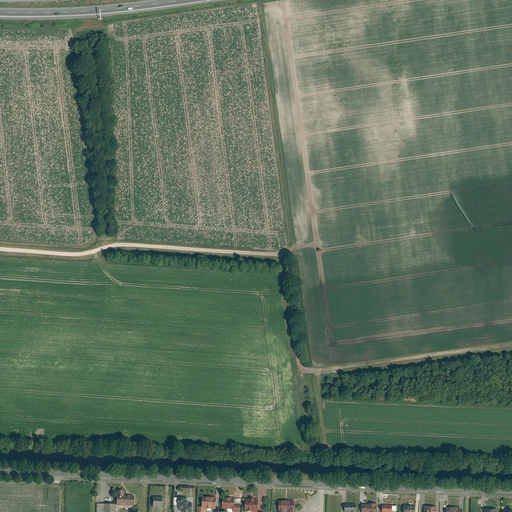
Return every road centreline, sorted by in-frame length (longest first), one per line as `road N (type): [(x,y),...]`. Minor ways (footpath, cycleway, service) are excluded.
road 1 (tertiary): [(0,471),(511,491)]
road 2 (track): [(104,247),(283,254),(308,448)]
road 3 (track): [(298,369),(511,344)]
road 4 (trunk): [(0,12),(185,0)]
road 5 (track): [(352,452),(511,458)]
road 6 (unclassified): [(0,249),(81,254),(104,247),(105,225)]
